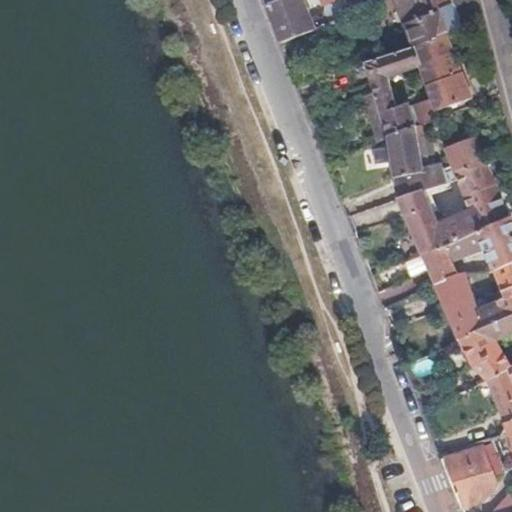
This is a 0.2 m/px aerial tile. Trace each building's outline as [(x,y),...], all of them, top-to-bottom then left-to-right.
[(314,31),(302,0),(277,0),(266,4),(281,42),(314,31)] [(371,9),(366,0),(323,0),(325,4),(333,0),(345,0),(353,17),(371,9)] [(462,26),(450,0),(428,0),(433,13),(404,25),(411,45),(445,33),(462,26)] [(472,99),(445,33),(411,45),(368,62),(390,139),(416,129),(418,128),(415,124),(410,108),(409,106),(399,109),(391,81),(421,69),(433,100),(436,99),(442,114),(472,99)] [(441,120),(439,115),(442,114),(436,99),(433,100),(410,108),(415,124),(418,128),(441,120)] [(448,177),(441,159),(422,166),(416,129),(390,139),(401,199),(426,187),(448,177)] [(485,159),(475,135),(450,145),(447,147),(456,170),(485,159)] [(480,231),(510,218),(485,159),(456,170),(472,210),(442,223),(426,187),(401,199),(424,255),(480,231)] [(460,339),(488,327),(511,317),(511,223),(510,218),(480,231),(424,255),(436,284),(460,339)] [(511,369),(488,327),(460,339),(475,365),(488,379),(511,369)] [(511,368),(511,369),(488,379),(507,425),(511,423),(511,368)] [(497,483),(483,448),(443,460),(462,507),(480,501),(497,483)]
